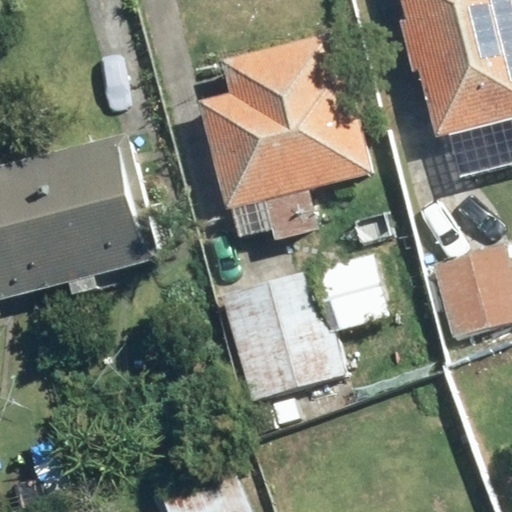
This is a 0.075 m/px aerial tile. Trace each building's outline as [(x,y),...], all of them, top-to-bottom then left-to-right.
[(511,0),(417,0),(457,153),(511,139),(511,0)] [(242,51),(250,93),(222,102),(245,211),(384,165),(352,14),(242,51)] [(157,128),(0,166),(0,300),(188,254),(157,128)] [(511,227),(502,194),(421,217),(437,273),(446,270),(467,340),(511,326),(511,227)] [(391,253),(329,269),(233,293),(260,397),(355,373),(344,329),(406,313),(391,253)] [(267,511),(248,473),(177,509),(178,511),(267,511)]
